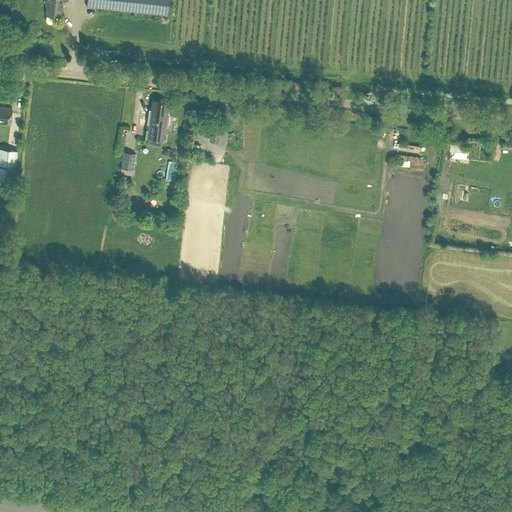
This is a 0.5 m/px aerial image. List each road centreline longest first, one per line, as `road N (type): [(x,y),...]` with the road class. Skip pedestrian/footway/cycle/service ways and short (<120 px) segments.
road 1 (unclassified): [(511,121),(0,66)]
road 2 (track): [(98,14),(171,23),(170,49),(511,90)]
